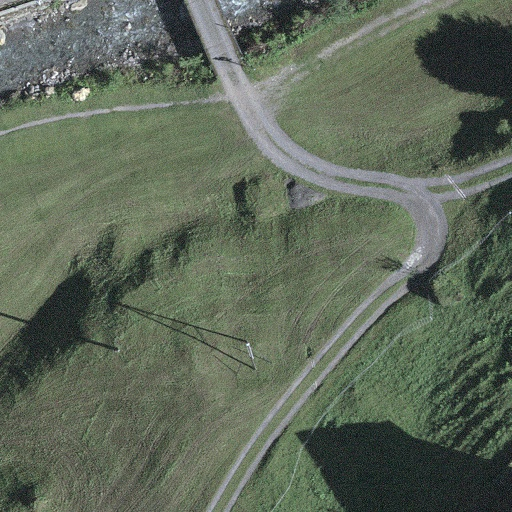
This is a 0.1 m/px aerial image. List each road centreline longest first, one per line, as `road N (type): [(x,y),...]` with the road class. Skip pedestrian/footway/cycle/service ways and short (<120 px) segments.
road 1 (track): [(417,196),(430,226),(424,254),(304,385),(215,511)]
road 2 (track): [(200,0),(240,94),(297,166),(417,196)]
